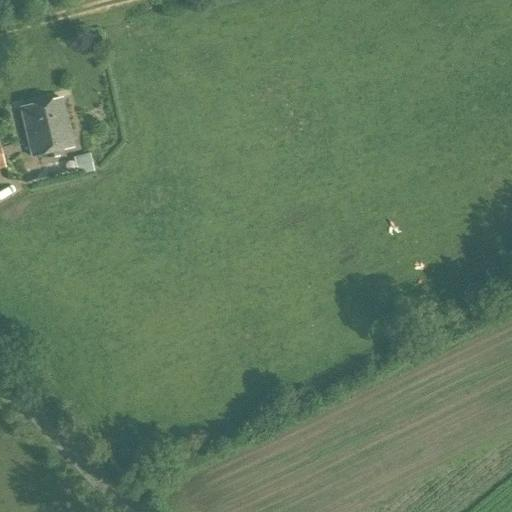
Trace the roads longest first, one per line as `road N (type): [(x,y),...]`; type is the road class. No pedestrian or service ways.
road 1 (unclassified): [(124,511),(0,379)]
road 2 (track): [(0,33),(138,0)]
